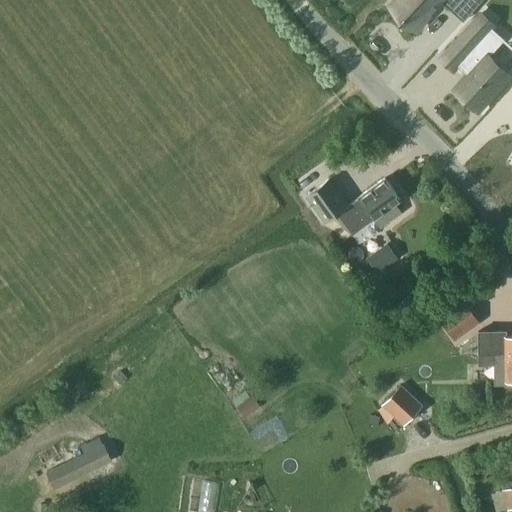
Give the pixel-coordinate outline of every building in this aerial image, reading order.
[(395,0),(391,5),(415,27),(439,0),(440,0),(451,10),(459,0),(395,0)] [(483,15),(443,59),(456,71),(461,65),(472,75),(457,90),(479,110),(511,77),(491,58),(506,41),(494,29),(496,27),(483,15)] [(400,212),(394,204),(400,199),(385,178),(348,205),(329,179),(306,195),(325,221),(337,213),(352,234),(374,218),(380,226),(400,212)] [(387,265),(378,272),(384,281),(394,274),(387,265)] [(479,323),(464,302),(441,319),(455,340),(479,323)] [(511,335),(506,336),(506,331),(479,331),(479,354),(495,354),(511,353),(511,335)] [(479,354),(479,364),(490,364),(490,362),(495,362),(495,384),(505,384),(505,385),(511,384),(511,353),(495,354),(479,354)] [(422,405),(401,385),(382,404),(404,425),(422,405)] [(248,420),(262,402),(248,391),(234,409),(248,420)] [(47,472),(55,488),(112,460),(104,444),(47,472)] [(481,454),(474,456),(476,464),(483,462),(481,454)] [(511,480),(501,483),(507,509),(511,508),(511,480)]
